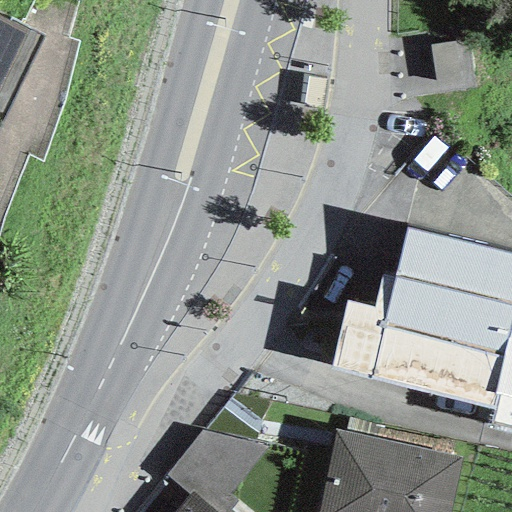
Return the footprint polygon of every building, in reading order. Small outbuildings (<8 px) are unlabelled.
[(0,76),(22,32),(0,20),(0,76)] [(347,303),(331,369),(495,409),(491,426),(511,431),(511,255),(406,230),(393,281),(381,278),(374,310),(347,303)] [(449,511),(461,459),(335,430),(318,511),(449,511)] [(265,449),(201,432),(166,476),(189,497),(192,493),(215,511),(228,511),(236,503),(228,495),(265,449)] [(215,511),(192,493),(189,497),(166,476),(138,511),(215,511)]
